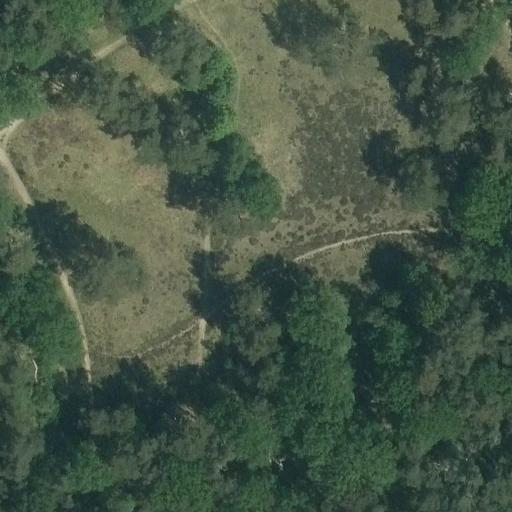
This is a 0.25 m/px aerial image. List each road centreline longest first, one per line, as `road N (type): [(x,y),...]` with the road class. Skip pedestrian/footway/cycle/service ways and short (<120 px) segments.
road 1 (track): [(89,393),(203,322),(252,281),(330,249),(392,233),(511,230)]
road 2 (track): [(145,511),(81,417),(89,393),(67,297),(0,159)]
road 3 (track): [(189,0),(0,132)]
